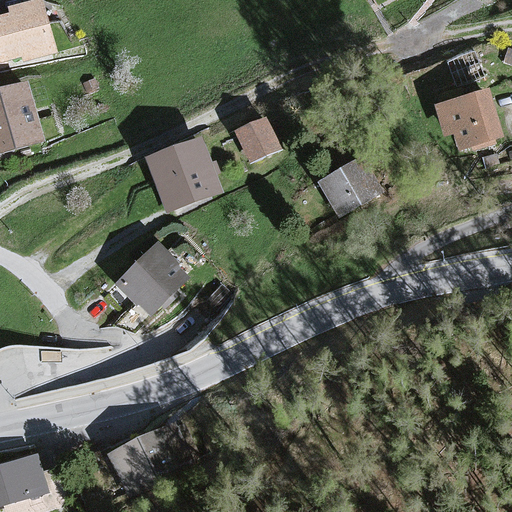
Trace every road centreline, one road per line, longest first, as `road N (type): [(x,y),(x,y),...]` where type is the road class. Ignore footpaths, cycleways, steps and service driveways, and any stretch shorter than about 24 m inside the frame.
road 1 (tertiary): [(0,428),(159,390),(402,289),(511,267)]
road 2 (residential): [(0,384),(45,368),(111,367),(129,352),(120,336),(84,338),(30,275),(0,255)]
